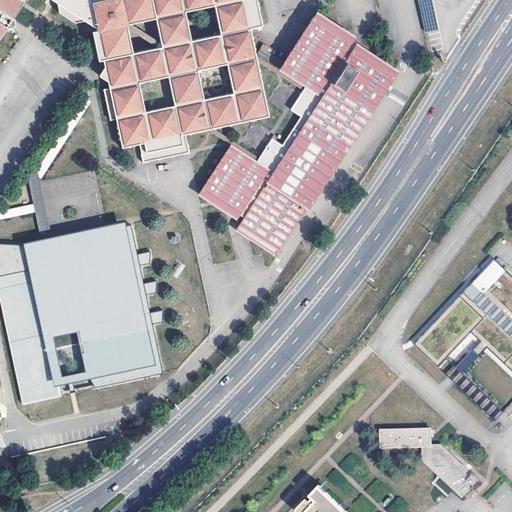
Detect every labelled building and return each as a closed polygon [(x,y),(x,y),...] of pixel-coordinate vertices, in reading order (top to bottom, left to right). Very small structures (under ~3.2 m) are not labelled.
[(0,0),(0,36),(5,28),(10,27),(11,27),(12,25),(13,24),(12,19),(10,19),(21,3),(22,1),(22,0),(51,0),(52,0),(57,4),(59,13),(75,23),(84,21),(95,28),(96,31),(91,32),(98,61),(102,60),(104,67),(99,76),(103,79),(107,81),(109,89),(104,90),(110,120),(115,119),(121,146),(121,149),(133,146),(139,145),(143,163),(189,153),(188,150),(185,135),(207,130),(210,129),(212,129),(218,128),(240,123),(251,121),(256,119),(269,117),(263,88),(257,61),(256,57),(255,54),(250,28),(263,26),(257,0),(0,0)] [(433,0),(417,0),(424,26),(438,23),(433,0)] [(316,11),(283,61),(279,69),(306,86),(304,89),(303,90),(301,94),(291,109),(302,116),(290,134),(282,146),(272,139),(262,155),(259,158),(257,163),(230,146),(199,194),(198,195),(237,220),(240,215),(244,218),(237,229),(235,231),(240,234),(276,257),(277,254),(306,210),(309,212),(400,71),(380,58),(357,43),(354,41),(356,37),(316,11)] [(263,59),(279,69),(283,61),(267,52),(270,48),(263,44),(256,55),(263,59)] [(281,76),(303,90),(304,89),(306,86),(279,69),(263,59),(256,55),(255,54),(256,57),(257,61),(275,72),(276,73),(279,75),(281,76)] [(38,173),(39,179),(90,102),(91,101),(88,99),(85,97),(34,173),(38,173)] [(240,142),(218,128),(212,129),(210,129),(207,130),(225,142),(227,143),(229,144),(230,146),(257,163),(259,158),(262,155),(241,142),(240,142)] [(34,173),(27,175),(33,204),(34,208),(34,212),(40,240),(45,239),(51,238),(40,182),(39,179),(38,173),(34,173)] [(0,210),(0,219),(34,212),(34,208),(33,204),(0,210)] [(58,388),(70,385),(90,381),(95,388),(162,374),(152,325),(162,323),(162,311),(149,313),(145,296),(155,293),(156,281),(143,284),(138,266),(150,263),(150,252),(136,254),(130,226),(126,227),(125,222),(106,226),(51,238),(45,239),(40,240),(22,244),(22,245),(22,246),(0,244),(0,302),(22,405),(59,397),(58,388)] [(511,275),(495,259),(412,344),(436,368),(469,334),(478,343),(472,349),(479,356),(487,348),(511,371),(511,275)] [(463,374),(478,355),(471,350),(456,368),(463,374)] [(366,431),(366,448),(425,447),(425,461),(464,498),(478,482),(441,447),(431,447),(431,429),(366,431)] [(348,511),(323,488),(305,506),(312,511),(348,511)]
